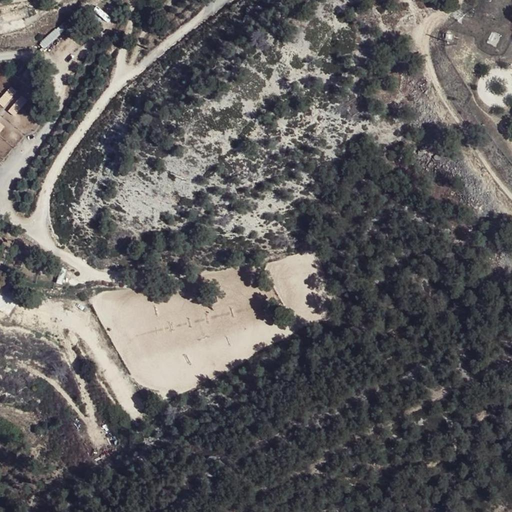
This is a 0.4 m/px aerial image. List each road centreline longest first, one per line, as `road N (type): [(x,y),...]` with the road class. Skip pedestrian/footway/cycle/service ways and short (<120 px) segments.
road 1 (track): [(227,0),(104,102),(58,173),(48,212),(56,237),(81,268),(119,276)]
road 2 (track): [(461,0),(421,39),(437,91),(511,195)]
